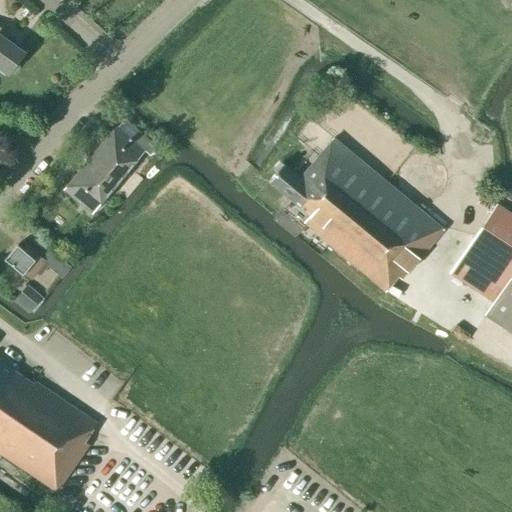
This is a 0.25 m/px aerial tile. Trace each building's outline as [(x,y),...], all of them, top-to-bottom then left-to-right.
[(24,53),(0,35),(0,69),(8,75),(24,53)] [(131,139),(116,127),(63,190),(92,214),(145,151),(150,156),(157,147),(138,131),(131,139)] [(443,231),(333,139),(300,179),(283,165),(269,182),(310,216),(304,223),(315,233),(314,234),(385,293),(398,278),(401,280),(443,231)] [(511,215),(497,205),(474,239),(511,264),(511,276),(485,317),(511,334),(511,215)] [(39,255),(26,244),(22,249),(17,245),(4,260),(29,281),(35,273),(39,276),(47,267),(55,274),(63,265),(44,249),(39,255)] [(42,298),(27,285),(16,298),(30,311),(31,311),(42,298)] [(32,385),(15,373),(19,368),(0,354),(0,454),(56,493),(88,445),(84,442),(96,424),(34,382),(32,385)]
